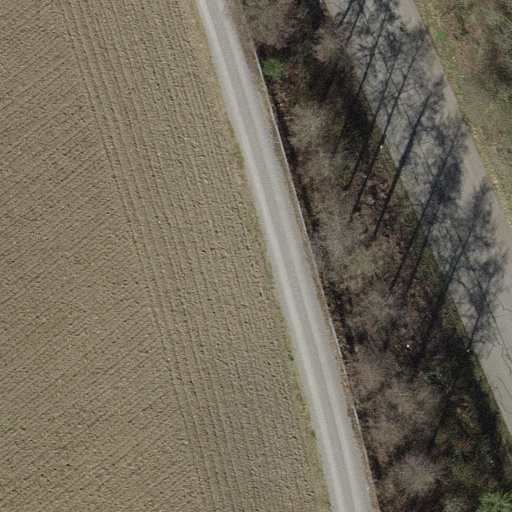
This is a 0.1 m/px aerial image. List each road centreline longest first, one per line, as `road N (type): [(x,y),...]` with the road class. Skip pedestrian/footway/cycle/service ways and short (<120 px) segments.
road 1 (track): [(359,511),(213,0)]
road 2 (residential): [(511,331),(369,0)]
